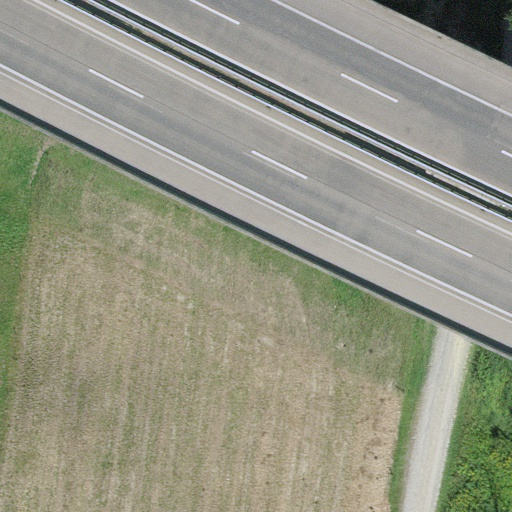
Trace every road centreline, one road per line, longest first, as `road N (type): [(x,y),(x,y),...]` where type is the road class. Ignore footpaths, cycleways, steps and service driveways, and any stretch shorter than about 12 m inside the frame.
road 1 (motorway): [(0,22),(511,275)]
road 2 (track): [(419,511),(490,0)]
road 3 (motorway): [(511,155),(192,0)]
